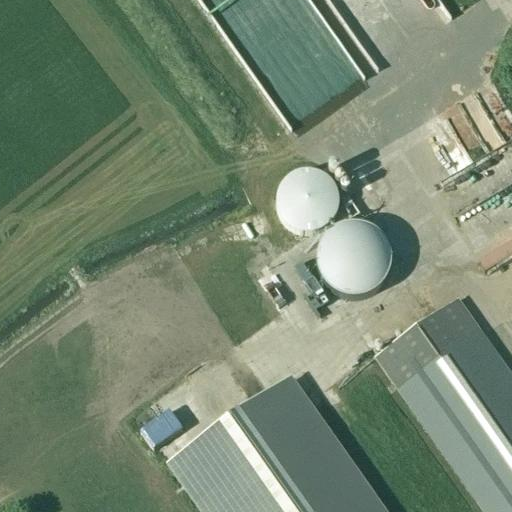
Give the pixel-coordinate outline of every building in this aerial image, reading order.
[(469,252),(511,227),(511,144),(491,144),(511,131),(511,121),(499,99),(408,151),(417,167),(418,160),(423,169),(450,170),(450,161),(449,158),(449,154),(472,155),(477,152),(489,153),(488,180),(491,186),(511,187),(492,199),(492,210),(476,209),(452,223),(469,252)] [(276,200),(275,207),(276,212),(278,217),(280,222),(282,225),(284,228),(288,231),(293,234),(297,236),(300,237),(304,237),(307,238),(311,237),(314,237),(317,236),(319,235),(323,233),(326,231),(330,228),(333,224),(335,221),(336,219),(337,216),(338,213),(338,211),(339,208),(339,204),(338,201),(337,197),(336,194),(335,191),(332,186),(330,184),(327,181),(323,179),(319,177),(317,176),(314,175),(311,175),(309,174),(306,174),(303,175),(301,175),(297,176),(295,177),(293,178),(291,179),(287,182),(284,184),(282,187),(281,189),(278,194),(276,200)] [(300,265),(293,270),(320,310),(328,305),(321,294),(326,290),(328,292),(335,297),(339,300),(347,302),(355,302),(363,301),(370,298),(376,294),(381,289),(386,281),(389,274),(390,268),(390,261),(389,256),(387,251),(384,245),(381,241),(377,237),(372,233),(368,231),(363,229),(359,228),(355,228),(350,228),(348,228),(342,229),(335,232),(329,236),(325,240),(322,244),(319,250),(317,256),(316,262),(316,271),(318,277),(320,282),(321,284),(323,288),(319,291),(300,265)] [(511,270),(487,274),(492,303),(511,300),(511,270)] [(511,511),(511,381),(507,375),(456,302),(374,359),(481,511),(511,511)] [(257,353),(279,344),(274,330),(251,340),(257,353)] [(383,511),(291,380),(164,468),(195,511),(383,511)] [(159,396),(138,412),(146,422),(166,406),(159,396)]
